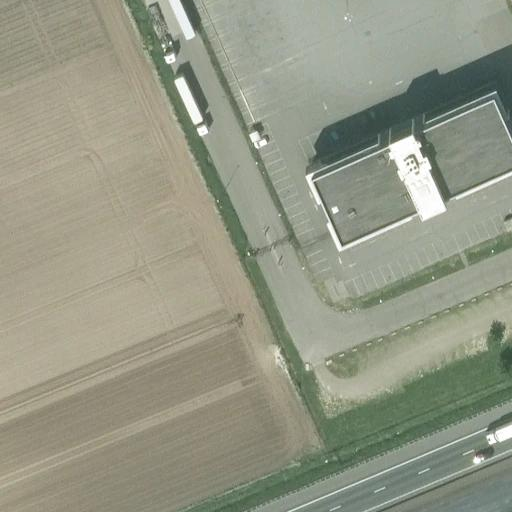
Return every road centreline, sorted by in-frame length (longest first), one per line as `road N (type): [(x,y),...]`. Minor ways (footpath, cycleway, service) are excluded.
road 1 (unclassified): [(166,0),(309,321),(344,339),(511,270)]
road 2 (motorway): [(511,434),(327,511)]
